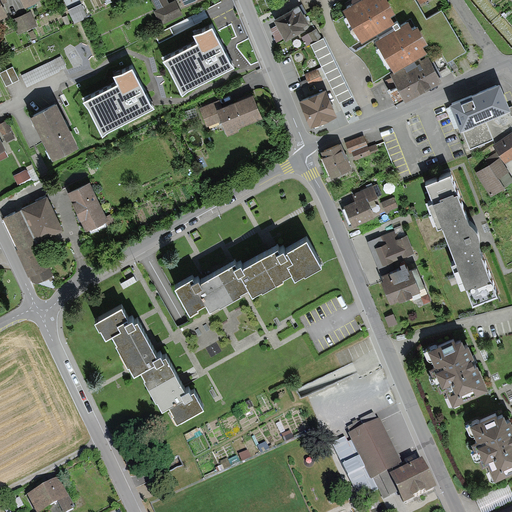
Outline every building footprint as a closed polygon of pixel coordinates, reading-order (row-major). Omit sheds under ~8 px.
[(0,0),(0,17),(8,13),(3,3),(7,1),(7,0),(0,0)] [(183,14),(176,0),(174,0),(154,10),(161,24),(183,14)] [(352,0),(343,5),(362,37),(377,28),(397,16),(393,11),(398,8),(393,0),(352,0)] [(414,0),(393,0),(398,8),(393,11),(397,16),(398,14),(401,19),(408,15),(413,23),(417,20),(428,38),(423,40),(428,49),(428,50),(437,45),(447,62),(453,58),(465,51),(442,10),(426,20),(414,0)] [(285,37),(286,38),(310,25),(307,21),(309,20),(299,2),(274,16),(278,24),(285,37)] [(68,9),(74,23),(88,17),(82,3),(68,9)] [(12,18),(18,33),(38,25),(31,10),(12,18)] [(375,35),(395,69),(404,63),(415,56),(428,49),(423,40),(428,38),(417,20),(413,23),(408,15),(401,19),(398,14),(397,16),(377,28),(380,32),(375,35)] [(167,38),(150,49),(172,96),(234,63),(220,35),(210,16),(199,22),(167,38)] [(285,37),(278,24),(271,27),(277,41),(285,37)] [(316,28),(301,36),(306,45),(321,37),(316,28)] [(352,95),(323,37),(310,44),(339,102),(352,95)] [(415,56),(404,63),(405,65),(391,73),(406,100),(443,79),(429,53),(417,60),(415,56)] [(60,69),(67,66),(61,55),(21,74),(27,86),(50,75),(60,71),(60,69)] [(70,115),(83,142),(158,102),(147,82),(135,58),(126,62),(60,96),(70,115)] [(369,63),(373,78),(385,75),(382,60),(369,63)] [(0,71),(0,72),(6,85),(20,79),(13,65),(0,71)] [(305,74),(310,84),(323,78),(318,68),(305,74)] [(462,126),(470,146),(477,143),(479,147),(485,144),(484,140),(493,137),(494,140),(511,128),(511,114),(511,115),(509,107),(511,106),(510,105),(500,80),(450,100),(452,105),(446,107),(455,127),(460,125),(461,126),(462,126)] [(299,97),(311,124),(338,113),(326,86),(299,97)] [(238,125),(263,115),(253,92),(217,107),(214,101),(200,107),(207,126),(222,120),(228,133),(239,128),(238,125)] [(31,112),(53,156),(79,143),(57,98),(31,112)] [(0,128),(7,142),(16,137),(7,119),(0,122),(0,128)] [(493,141),(506,161),(511,156),(511,128),(494,140),(493,141)] [(364,134),(345,141),(350,152),(353,151),(356,159),(372,153),(371,152),(380,149),(378,142),(369,145),(364,134)] [(321,156),(330,177),(352,167),(341,141),(321,149),(323,155),(321,156)] [(5,149),(0,151),(0,159),(9,156),(5,149)] [(508,171),(509,170),(497,151),(486,157),(490,162),(475,171),(491,196),(506,186),(500,176),(508,171)] [(13,175),(18,184),(31,177),(27,169),(26,169),(13,175)] [(470,217),(451,169),(426,179),(432,197),(428,199),(438,224),(443,222),(456,257),(451,259),(461,284),(466,283),(473,301),(498,291),(480,243),(480,237),(479,230),(475,222),(470,217)] [(511,181),(511,176),(508,171),(500,176),(506,186),(511,181)] [(68,190),(86,229),(105,220),(109,218),(107,215),(90,179),(68,190)] [(353,224),(353,225),(376,215),(369,199),(379,195),(374,184),(353,193),(355,199),(344,204),(345,206),(342,207),(349,225),(353,224)] [(2,215),(18,248),(32,242),(63,227),(48,194),(2,215)] [(381,201),(386,212),(399,207),(394,196),(381,201)] [(113,212),(107,215),(109,218),(105,220),(109,227),(118,223),(113,212)] [(395,230),(382,235),(392,261),(416,251),(408,232),(405,233),(401,224),(394,227),(395,230)] [(193,273),(175,283),(190,310),(199,305),(198,304),(207,300),(210,305),(219,300),(220,302),(242,290),(241,289),(249,284),(252,290),(262,284),(263,287),(285,274),(284,273),(291,269),(295,275),(305,270),(305,271),(323,261),(307,233),(286,245),(284,242),(280,244),(278,241),(243,261),(241,258),(237,260),(236,257),(200,276),(199,274),(194,276),(193,273)] [(392,261),(382,235),(381,234),(367,240),(381,273),(395,267),(392,261)] [(32,242),(18,248),(16,249),(28,275),(29,274),(32,281),(54,288),(59,285),(54,275),(54,274),(44,252),(38,254),(32,242)] [(381,278),(390,301),(410,293),(412,297),(416,298),(420,296),(420,293),(427,290),(417,265),(409,268),(407,263),(406,264),(405,259),(401,261),(402,265),(395,267),(381,273),(383,278),(381,278)] [(137,280),(134,275),(121,282),(124,288),(137,280)] [(431,300),(428,293),(421,296),(424,303),(431,300)] [(122,302),(95,317),(100,326),(101,325),(106,335),(112,331),(117,339),(115,340),(128,362),(129,361),(134,371),(141,367),(145,375),(144,375),(156,397),(158,397),(163,406),(169,402),(173,410),(172,411),(177,420),(205,405),(194,386),(191,388),(189,384),(186,386),(166,351),(163,352),(161,349),(157,351),(138,315),(135,317),(133,313),(129,315),(122,302)] [(398,322),(394,312),(385,315),(389,326),(398,322)] [(454,401),(489,385),(469,339),(465,341),(462,334),(456,337),(454,334),(428,345),(435,361),(430,364),(440,387),(447,385),(454,401)] [(495,476),(511,468),(511,417),(511,414),(507,416),(504,409),(497,412),(496,409),(470,420),(477,437),(472,439),(482,462),(488,460),(495,476)] [(403,465),(381,419),(378,420),(375,413),(360,420),(361,422),(348,428),(351,434),(349,434),(353,441),(371,480),(374,479),(392,470),(403,465)] [(345,438),(333,444),(360,499),(379,490),(374,479),(371,480),(353,441),(348,443),(345,438)] [(394,474),(390,476),(398,493),(404,505),(437,489),(423,460),(419,462),(417,458),(403,465),(392,470),(394,474)] [(384,500),(398,493),(390,476),(394,474),(392,470),(374,479),(379,490),(384,500)] [(59,479),(28,496),(36,511),(41,511),(59,503),(63,511),(69,511),(76,509),(70,497),(69,498),(59,479)] [(475,498),(480,511),(489,511),(511,502),(511,489),(509,483),(475,498)] [(24,506),(20,498),(14,501),(18,509),(24,506)]
